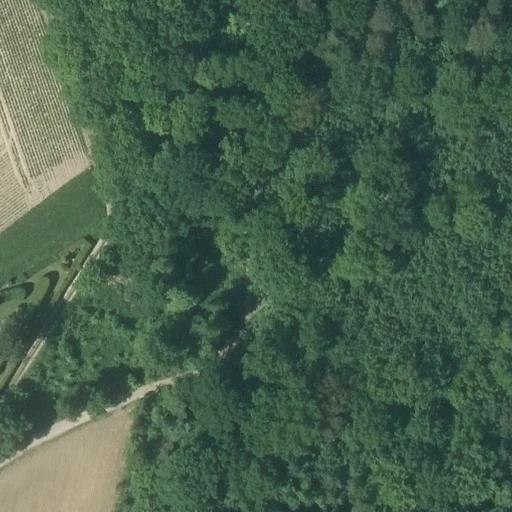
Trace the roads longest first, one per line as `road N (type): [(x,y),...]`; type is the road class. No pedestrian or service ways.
road 1 (track): [(511,71),(252,309),(203,370),(182,367)]
road 2 (track): [(46,0),(119,212),(0,403)]
road 3 (track): [(252,309),(251,0)]
road 4 (track): [(182,367),(0,459)]
road 5 (track): [(119,212),(201,90)]
